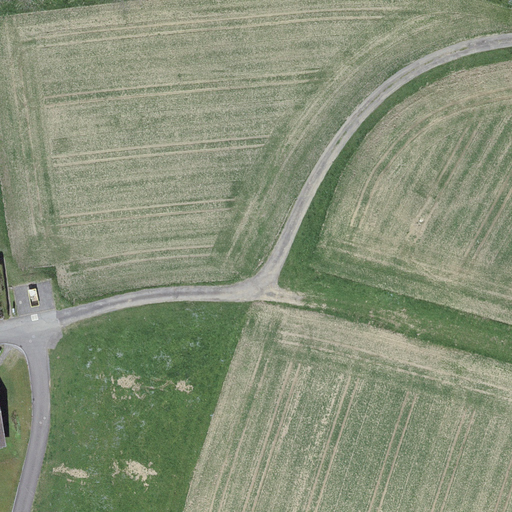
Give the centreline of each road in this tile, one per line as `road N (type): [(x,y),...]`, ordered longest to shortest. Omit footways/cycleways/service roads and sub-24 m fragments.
road 1 (track): [(16,328),(142,291),(229,291),(268,281),(341,142),(410,76),(466,47),(511,41)]
road 2 (residential): [(0,331),(16,328),(34,344),(44,421),(25,511)]
